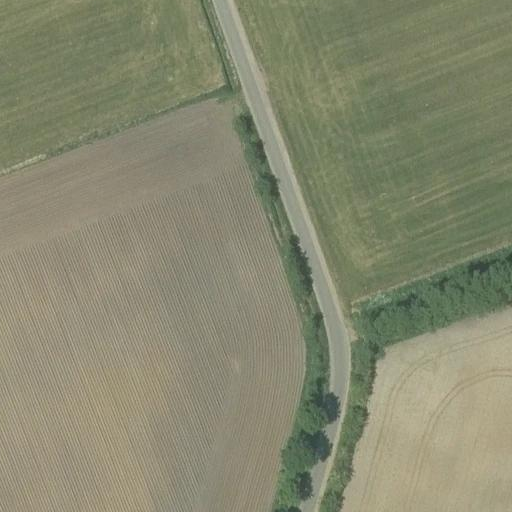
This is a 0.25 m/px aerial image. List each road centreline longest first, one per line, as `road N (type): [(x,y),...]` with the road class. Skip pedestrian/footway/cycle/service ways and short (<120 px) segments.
road 1 (tertiary): [(304,511),(341,380),(340,305),(225,0)]
road 2 (track): [(511,274),(340,338)]
